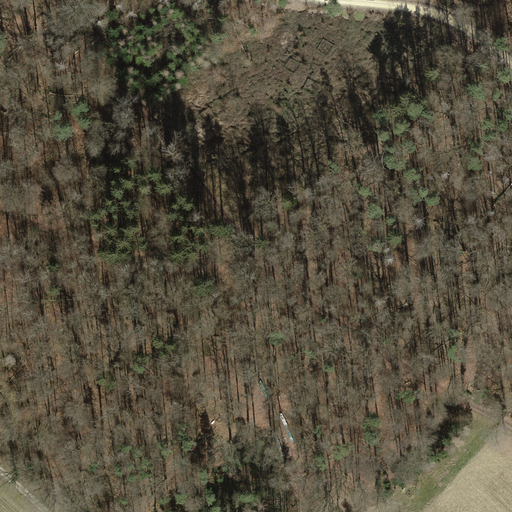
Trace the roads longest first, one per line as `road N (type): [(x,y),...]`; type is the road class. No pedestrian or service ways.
road 1 (track): [(0,27),(152,113),(265,264),(363,344),(511,428)]
road 2 (track): [(234,223),(226,292),(257,386),(318,511)]
road 3 (track): [(347,0),(430,11),(511,58)]
